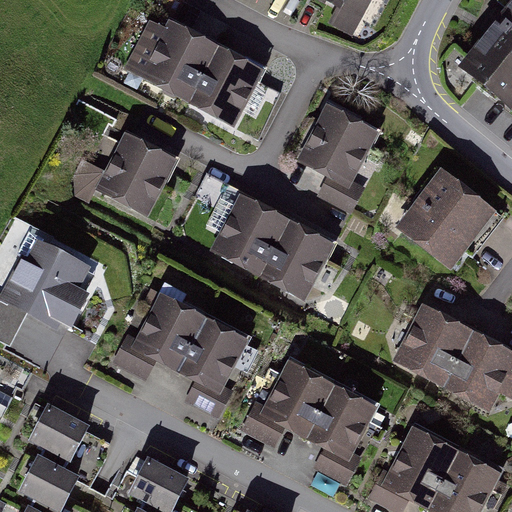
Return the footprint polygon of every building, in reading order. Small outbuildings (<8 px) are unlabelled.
[(358,34),(376,0),(326,0),(341,8),(335,21),(358,34)] [(511,96),(511,0),(508,0),(452,68),(502,108),(511,96)] [(130,70),(190,102),(220,45),(174,20),(167,33),(154,26),(130,70)] [(220,45),(190,102),(232,125),(263,68),(220,45)] [(372,140),(327,115),(299,166),(326,181),(318,196),(349,213),(362,188),(350,181),(372,140)] [(88,164),(81,179),(82,195),(95,202),(99,193),(145,217),(174,162),(125,137),(106,173),(88,164)] [(487,215),(435,177),(397,229),(448,267),(487,215)] [(216,252),(259,275),(285,225),(241,202),(216,252)] [(259,275),(302,297),(328,247),(285,225),(259,275)] [(80,270),(27,243),(18,262),(11,258),(0,280),(0,343),(44,366),(79,295),(70,290),(80,270)] [(196,321),(150,298),(130,337),(126,335),(112,362),(144,379),(155,358),(171,366),(183,373),(198,380),(188,401),(216,415),(227,394),(217,389),(240,343),(196,321)] [(445,388),(472,333),(428,311),(401,366),(445,388)] [(511,352),(472,333),(445,388),(493,411),(502,393),(511,397),(511,373),(511,372),(511,352)] [(328,385),(282,362),(261,402),(255,398),(239,429),(271,446),(281,427),(299,436),(310,442),(320,447),(311,464),(346,482),(359,458),(349,453),(372,408),(328,385)] [(45,449),(39,461),(63,473),(86,430),(47,410),(31,441),(45,449)] [(456,454),(410,431),(390,470),(383,467),(367,497),(395,511),(400,511),(409,496),(422,502),(429,506),(437,510),(441,511),(483,511),(501,477),(456,454)] [(35,499),(28,511),(29,511),(59,511),(76,480),(63,473),(39,461),(23,492),(35,499)] [(139,511),(170,511),(186,483),(147,463),(130,494),(145,502),(139,511)]
